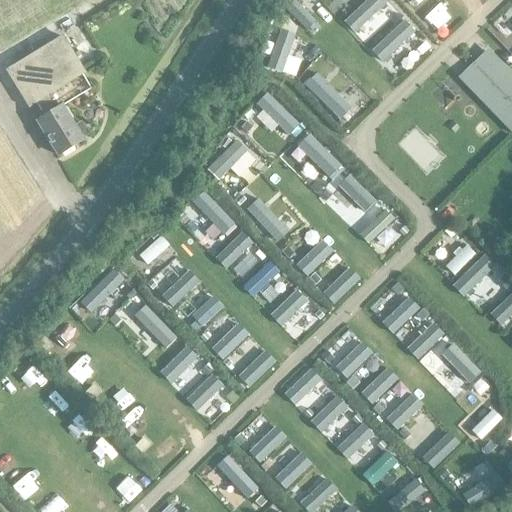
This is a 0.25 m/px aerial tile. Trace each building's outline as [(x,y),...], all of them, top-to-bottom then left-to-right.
[(316,20),(296,0),(286,0),(282,4),(307,29),(316,20)] [(387,2),(385,0),(365,0),(344,20),(355,32),(387,2)] [(415,32),(404,20),(372,49),(383,61),(415,32)] [(295,33),(280,28),(267,67),(281,72),(295,33)] [(8,70),(6,71),(28,106),(26,107),(27,108),(36,102),(44,116),(59,107),(50,93),(83,73),(84,75),(85,74),(81,68),(62,36),(8,70)] [(458,78),(511,134),(511,74),(487,49),(458,78)] [(351,106),(316,72),(305,83),(339,118),(351,106)] [(300,124),(267,92),(256,103),(289,135),(300,124)] [(59,107),(44,116),(36,121),(58,156),(82,141),(81,137),(88,133),(80,123),(74,127),(61,106),(59,107)] [(243,129),(261,145),(278,125),(260,110),(243,129)] [(341,165),(309,133),(298,144),(316,163),(329,176),(341,165)] [(236,138),(207,168),(218,179),(247,150),(236,138)] [(376,200),(350,174),(339,185),(365,211),(376,200)] [(234,222),(203,190),(191,202),(222,234),(234,222)] [(288,230),(257,197),(246,208),(277,241),(288,230)] [(393,218),(384,209),(359,235),(368,244),(393,218)] [(252,243),(241,232),(214,257),(225,269),(252,243)] [(169,246),(161,236),(139,254),(148,264),(169,246)] [(334,251),(322,239),(296,264),(308,276),(334,251)] [(451,277),(476,251),(464,240),(440,266),(451,277)] [(493,266),(482,254),(451,283),(462,295),(493,266)] [(280,272),(269,261),(243,285),(254,297),(280,272)] [(359,278),(349,268),(323,293),(333,303),(359,278)] [(123,280),(113,269),(79,301),(90,312),(123,280)] [(199,280),(188,270),(162,295),(172,306),(199,280)] [(306,301),(295,290),(270,314),(281,326),(306,301)] [(511,313),(511,291),(488,313),(499,325),(511,313)] [(223,306),(213,295),(192,315),(202,325),(223,306)] [(419,308),(407,296),(381,321),(393,333),(419,308)] [(176,337),(144,305),(134,316),(165,348),(176,337)] [(249,334),(238,323),(212,347),(223,359),(249,334)] [(442,334),(431,323),(405,348),(416,359),(442,334)] [(371,353),(360,342),(335,366),(346,378),(371,353)] [(479,372),(450,343),(439,355),(468,384),(479,372)] [(197,357),(186,346),(159,372),(170,384),(197,357)] [(273,361),(263,351),(238,376),(248,385),(273,361)] [(396,379),(385,367),(359,392),(370,403),(396,379)] [(319,380),(308,368),(282,392),(293,404),(299,399),(319,380)] [(222,385),(212,374),(186,399),(196,410),(222,385)] [(422,405),(411,393),(386,417),(397,428),(422,405)] [(347,406),(335,395),(309,420),(321,432),(326,427),(347,406)] [(504,416),(493,405),(468,432),(480,442),(504,416)] [(330,430),(337,437),(357,416),(350,409),(330,430)] [(371,434),(361,423),(335,447),(346,458),(371,434)] [(286,438),(275,426),(248,451),(259,463),(286,438)] [(458,444),(447,432),(421,456),(433,468),(458,444)] [(396,463),(385,450),(360,473),(372,486),(396,463)] [(313,465),(301,452),(275,477),(286,489),(313,465)] [(258,488),(228,454),(216,465),(247,499),(258,488)] [(504,486),(495,472),(461,494),(470,508),(504,486)] [(313,511),(337,490),(326,478),(300,502),(308,511),(313,511)] [(395,511),(398,511),(424,490),(413,478),(386,501),(395,511)]
